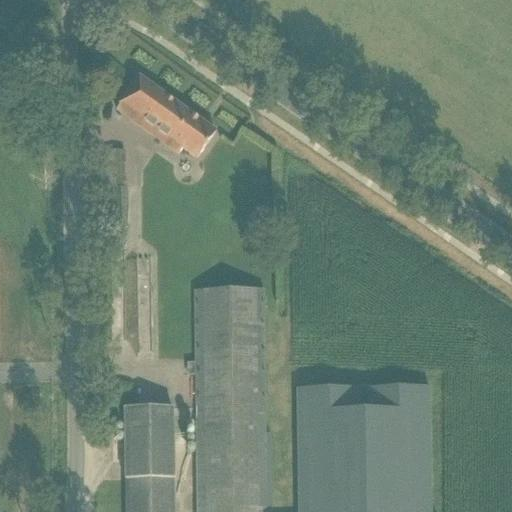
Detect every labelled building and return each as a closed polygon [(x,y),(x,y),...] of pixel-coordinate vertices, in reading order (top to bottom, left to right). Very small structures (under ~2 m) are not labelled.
[(178,156),(182,150),(196,160),(215,135),(138,80),(122,103),(135,112),(128,121),(178,156)] [(126,189),(108,189),(107,229),(125,230),(126,189)] [(265,511),(263,292),(194,293),(196,511),(265,511)] [(298,511),(429,511),(428,391),(297,392),(298,511)] [(124,411),(124,511),(172,511),(172,410),(124,411)]
